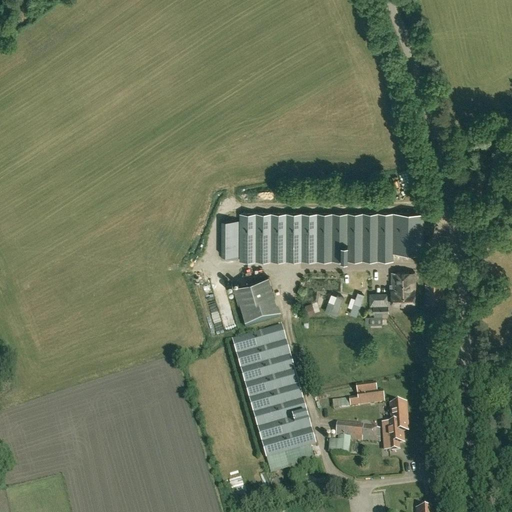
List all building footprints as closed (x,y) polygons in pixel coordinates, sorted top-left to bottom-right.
[(240,213),(240,261),(393,260),(393,253),(421,253),(421,213),(240,213)] [(221,221),(221,259),(239,259),(239,220),(221,221)] [(391,285),(393,306),(416,304),(415,272),(391,273),(392,285),(391,285)] [(443,274),(425,274),(425,304),(443,304),(443,274)] [(233,286),(245,327),(279,317),(268,276),(233,286)] [(323,308),(347,304),(346,297),(322,301),(323,308)] [(320,317),(318,305),(309,307),(311,318),(320,317)] [(388,313),(388,305),(373,305),(374,314),(388,313)] [(226,336),(223,317),(211,319),(214,337),(226,336)] [(286,332),(237,342),(243,371),(246,370),(252,399),(254,399),(257,411),(304,401),(298,373),(297,373),(294,361),(283,363),(282,359),(291,357),(286,332)] [(383,390),(377,390),(376,383),(356,385),(359,405),(385,402),(383,390)] [(384,426),(386,448),(387,452),(401,450),(400,444),(405,443),(404,432),(407,432),(406,424),(408,424),(406,404),(391,406),(393,425),(384,426)] [(258,417),(273,471),(312,460),(308,447),(318,444),(308,409),(293,413),(295,420),(293,421),(289,408),(258,417)] [(242,473),(230,478),(237,496),(249,491),(242,473)]
